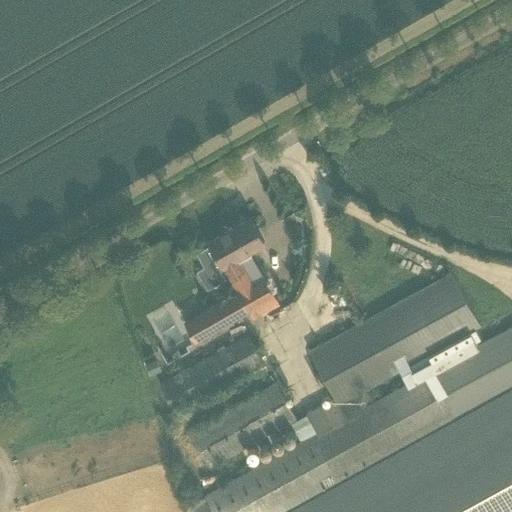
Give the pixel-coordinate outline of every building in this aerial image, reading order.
[(264,241),(251,218),(209,241),(211,244),(197,252),(209,273),(224,265),(239,290),(185,321),(196,340),(249,310),(253,317),(280,302),(266,277),(255,283),(240,255),(264,241)] [(476,329),(482,326),(452,271),(310,349),(345,416),(205,494),(185,507),(186,511),(511,511),(511,325),(478,344),(417,377),(411,364),(476,329)] [(476,329),(436,351),(411,364),(417,377),(478,344),(476,341),(481,338),(476,329)] [(174,408),(263,359),(249,335),(161,383),(174,408)] [(150,375),(161,370),(155,358),(145,363),(150,375)] [(277,381),(190,428),(211,467),(298,419),(277,381)]
